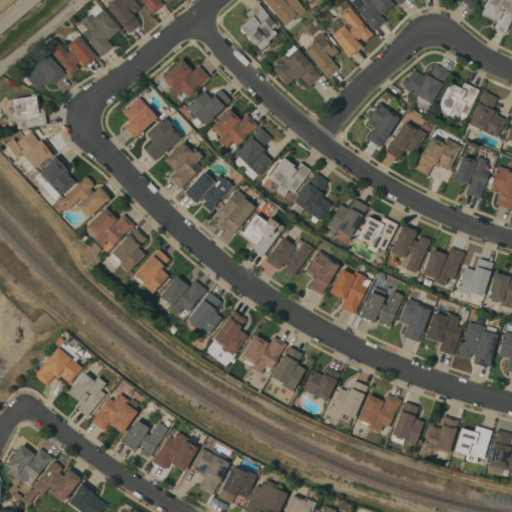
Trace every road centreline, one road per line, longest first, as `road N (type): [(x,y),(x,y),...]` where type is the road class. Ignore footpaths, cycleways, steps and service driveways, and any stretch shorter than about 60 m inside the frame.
road 1 (residential): [(511,404),(320,336),(196,240),(106,154),(82,120)]
road 2 (residential): [(511,237),(442,214),(320,141),(192,19)]
road 3 (residential): [(185,511),(24,408)]
road 4 (residential): [(214,0),(100,92),(82,120)]
road 5 (residential): [(426,32),(368,78),(320,141)]
